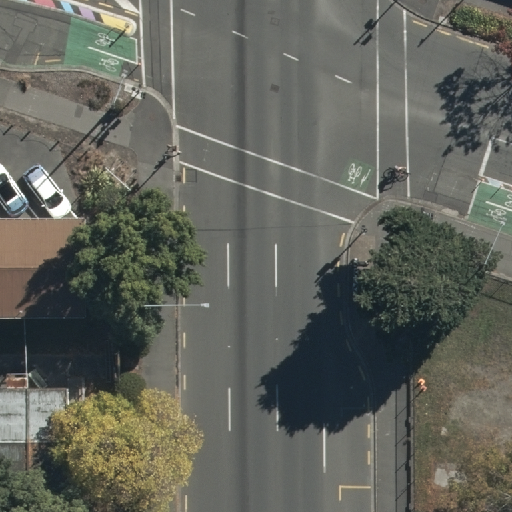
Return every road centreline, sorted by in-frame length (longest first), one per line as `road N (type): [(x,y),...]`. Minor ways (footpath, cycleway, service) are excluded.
road 1 (secondary): [(274,35),(278,511)]
road 2 (tertiary): [(511,120),(274,35)]
